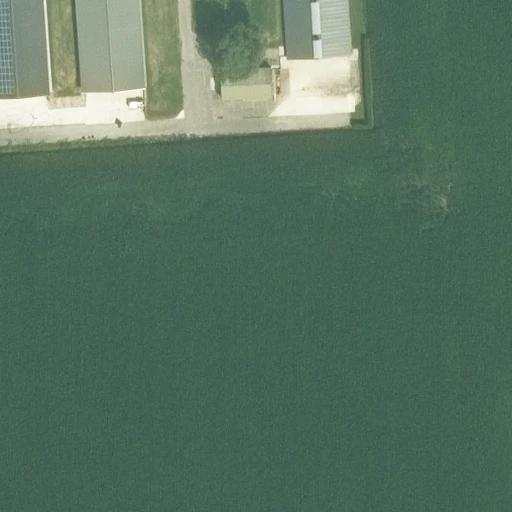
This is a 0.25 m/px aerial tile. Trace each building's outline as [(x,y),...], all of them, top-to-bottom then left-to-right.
[(43,0),(0,0),(0,95),(50,92),(43,0)] [(138,0),(76,0),(83,90),(145,86),(138,0)] [(283,0),(287,55),(351,51),(347,0),(283,0)] [(271,64),(220,66),(222,98),(272,95),(271,64)] [(106,127),(151,125),(150,90),(94,92),(94,112),(105,111),(106,127)] [(51,94),(0,97),(0,126),(53,124),(51,94)]
